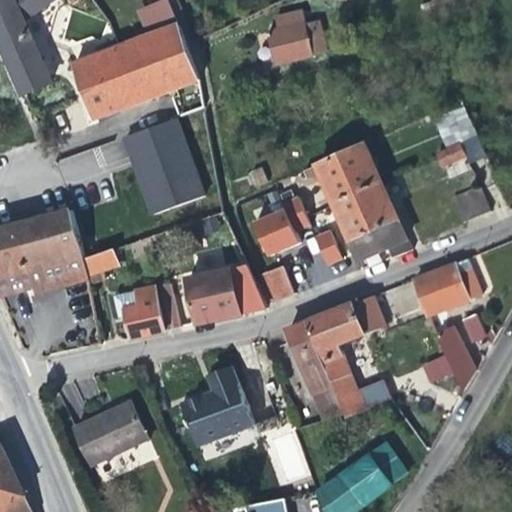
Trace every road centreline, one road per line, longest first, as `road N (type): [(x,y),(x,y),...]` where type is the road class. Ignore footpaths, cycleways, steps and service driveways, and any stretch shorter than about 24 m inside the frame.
road 1 (residential): [(9,389),(261,333),(511,239)]
road 2 (residential): [(419,511),(511,349)]
road 3 (tertiary): [(61,511),(9,389)]
